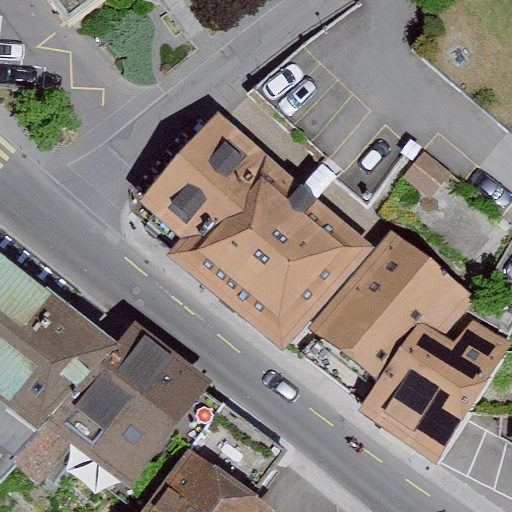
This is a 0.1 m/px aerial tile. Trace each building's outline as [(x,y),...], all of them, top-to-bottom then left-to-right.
[(55,0),(71,21),(98,0),(55,0)] [(215,119),(136,210),(177,245),(165,259),(278,355),(305,332),(369,250),(215,119)] [(471,304),(381,234),(369,250),(305,332),(373,385),(416,328),(439,345),(461,317),(471,304)] [(105,339),(0,261),(0,404),(36,431),(105,339)] [(416,328),(373,385),(354,410),(428,466),(511,355),(461,317),(439,345),(416,328)] [(202,395),(124,334),(47,441),(123,493),(202,395)] [(255,511),(179,458),(140,511),(255,511)]
